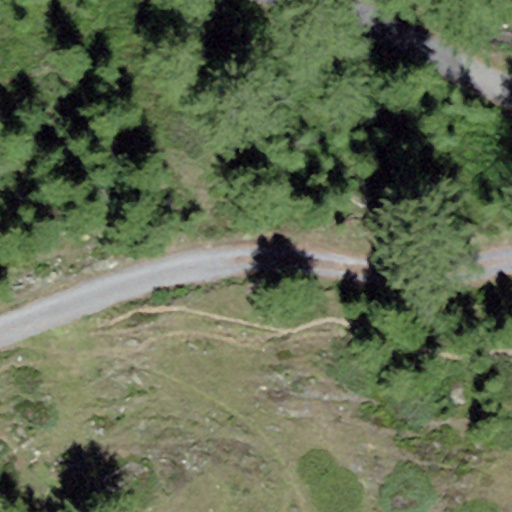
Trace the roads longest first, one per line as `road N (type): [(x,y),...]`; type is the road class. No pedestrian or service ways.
road 1 (residential): [(511,261),(385,280),(262,260),(90,290),(0,329)]
road 2 (unclassified): [(511,97),(298,0)]
